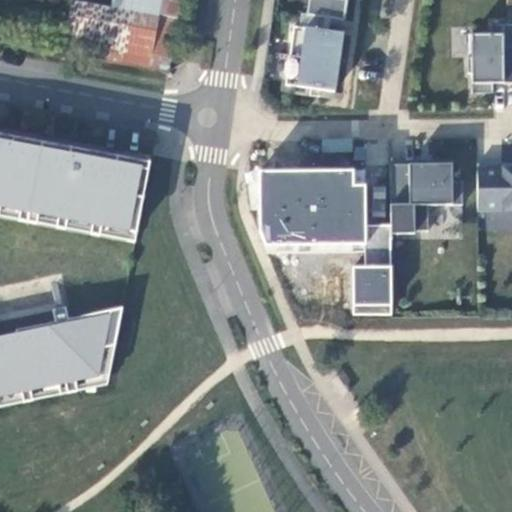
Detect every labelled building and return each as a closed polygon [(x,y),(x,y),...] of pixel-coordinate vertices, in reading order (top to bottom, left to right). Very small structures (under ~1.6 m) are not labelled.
[(128,59),(176,65),(184,0),(114,0),(113,11),(134,14),(128,59)] [(308,0),(307,12),(301,11),(299,25),(294,25),(285,83),(291,84),(290,91),(307,94),(308,86),(334,90),(343,32),(329,30),(316,28),(318,15),(331,17),(345,19),(347,0),(308,0)] [(113,11),(74,6),(68,53),(128,59),(134,14),(113,11)] [(316,28),(329,30),(331,17),(318,15),(316,28)] [(511,81),(511,21),(491,22),(491,32),(471,32),(472,55),(468,55),(468,71),(472,71),(472,92),(493,92),(493,81),(511,81)] [(149,168),(150,160),(0,132),(0,209),(1,202),(21,205),(19,218),(37,222),(39,209),(58,212),(57,216),(58,216),(56,225),(66,227),(68,218),(93,222),(91,232),(100,234),(102,224),(137,231),(144,195),(136,194),(141,167),(149,168)] [(390,163),(390,204),(390,226),(391,234),(415,234),(416,231),(428,232),(428,207),(462,207),(462,179),(452,180),(452,158),(427,158),(427,162),(390,163)] [(511,166),(505,166),(505,161),(477,161),(478,209),(511,208),(511,166)] [(144,195),(149,168),(141,167),(136,194),(144,195)] [(391,234),(390,226),(366,226),(365,171),(259,172),(259,232),(268,253),(365,253),(365,267),(352,267),(353,310),(392,312),(391,234)] [(1,202),(0,209),(0,214),(19,218),(21,205),(1,202)] [(39,209),(37,222),(56,225),(58,216),(57,216),(58,212),(39,209)] [(68,218),(66,227),(91,232),(93,222),(68,218)] [(100,234),(135,240),(137,231),(102,224),(100,234)] [(115,344),(123,306),(69,317),(66,305),(53,308),(56,320),(16,328),(17,332),(0,335),(0,405),(0,404),(0,395),(22,391),(24,400),(33,399),(31,389),(59,383),(61,393),(62,393),(60,383),(66,381),(68,391),(78,389),(76,379),(99,374),(105,346),(115,344)] [(76,379),(78,389),(108,383),(115,344),(105,346),(99,374),(76,379)] [(60,383),(62,393),(68,391),(66,381),(60,383)] [(31,389),(33,399),(61,393),(59,383),(31,389)] [(0,395),(0,404),(0,405),(24,400),(22,391),(0,395)]
